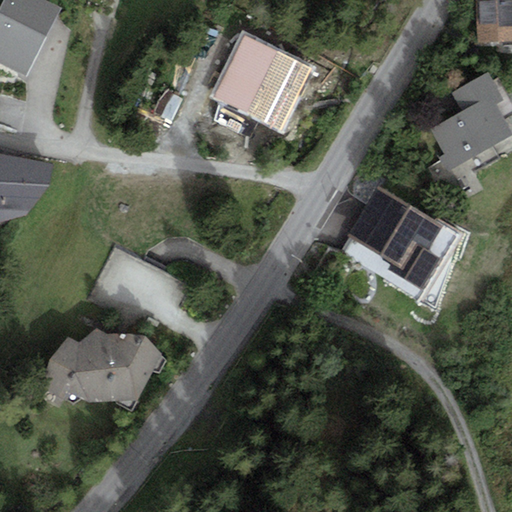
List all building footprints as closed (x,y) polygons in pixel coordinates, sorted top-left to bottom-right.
[(6,0),(0,10),(0,45),(17,57),(42,19),(12,0),(6,0)] [(511,0),(474,0),(477,43),(501,42),(501,47),(511,46),(511,0)] [(299,84),(257,62),(237,100),(279,122),(299,84)] [(439,158),(446,172),(511,134),(511,132),(496,104),(503,100),(488,73),(451,93),(462,112),(430,129),(444,155),(439,158)] [(13,159),(0,159),(0,222),(11,223),(13,159)] [(443,225),(380,187),(349,237),(412,275),(443,225)] [(115,334),(102,355),(73,357),(56,349),(39,388),(70,401),(123,397),(150,357),(115,334)]
